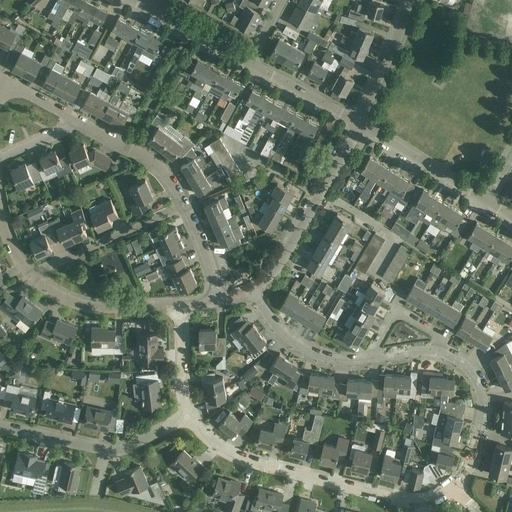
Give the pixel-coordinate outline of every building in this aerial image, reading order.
[(62,17),(71,0),(57,0),(62,2),(56,14),(51,11),(48,17),(53,20),(51,24),(57,27),(62,17)] [(79,12),(85,0),(71,0),(62,17),(68,21),(75,9),(79,12)] [(90,18),(97,6),(86,0),(85,0),(79,12),(77,17),(84,21),(82,24),(86,26),(90,18)] [(259,12),(261,9),(245,0),(242,0),(239,6),(245,9),(242,13),(259,22),(263,14),(259,12)] [(267,7),(270,0),(245,0),(261,9),(263,5),(267,7)] [(332,0),(300,0),(298,3),(315,13),(321,2),(329,7),(332,0)] [(479,0),(476,13),(477,13),(477,12),(488,15),(492,0),(479,0)] [(492,0),(488,15),(499,18),(504,0),(492,0)] [(511,0),(504,0),(499,18),(510,21),(511,15),(511,0)] [(370,9),(367,8),(362,6),(363,5),(355,3),(353,9),(351,8),(348,16),(363,20),(365,13),(368,14),(380,18),(384,5),(372,1),(370,9)] [(321,15),(315,13),(298,3),(289,20),(308,30),(312,23),(316,24),(321,15)] [(101,24),(108,12),(97,6),(90,18),(101,24)] [(254,30),(259,22),(242,13),(240,18),(234,15),(230,22),(249,32),(251,28),(254,30)] [(338,14),(333,22),(337,24),(342,16),(338,14)] [(341,22),(356,26),(358,20),(343,16),(341,22)] [(123,35),(129,23),(118,17),(112,29),(123,35)] [(134,41),(140,29),(129,23),(123,35),(134,41)] [(19,41),(23,34),(26,27),(22,25),(18,32),(11,28),(10,30),(0,24),(0,45),(2,46),(2,45),(14,51),(19,41)] [(296,39),(300,33),(286,26),(283,32),(296,39)] [(360,27),(357,33),(351,31),(349,37),(354,39),(369,46),(374,33),(360,27)] [(94,46),(102,32),(96,29),(88,42),(94,46)] [(139,44),(138,46),(129,62),(130,62),(135,65),(138,59),(141,54),(145,47),(151,35),(140,29),(134,41),(139,44)] [(328,41),(326,39),(310,31),(307,37),(310,39),(317,42),(325,47),(325,46),(328,41)] [(156,53),(162,41),(151,35),(145,47),(156,53)] [(117,47),(119,42),(108,36),(106,41),(106,42),(104,46),(114,51),(116,47),(117,47)] [(56,37),(53,42),(61,46),(63,41),(56,37)] [(369,46),(354,39),(349,37),(346,43),(352,45),(349,52),(363,58),(369,46)] [(65,38),(63,41),(61,46),(69,51),(73,43),(65,38)] [(283,60),(292,45),(279,38),(271,54),(283,60)] [(311,53),(317,42),(310,39),(304,50),(311,53)] [(23,73),(32,57),(22,52),(26,44),(19,41),(14,51),(12,54),(19,57),(13,68),(23,73)] [(345,51),(328,41),(325,46),(329,48),(342,56),(345,51)] [(78,42),(74,48),(81,52),(85,46),(78,42)] [(304,52),(292,45),(283,60),(296,67),(304,52)] [(321,81),(328,68),(334,72),(340,63),(340,61),(334,58),(325,53),(322,58),(325,60),(322,65),(314,61),(308,74),(321,81)] [(38,67),(44,71),(51,58),(45,54),(41,62),(32,57),(23,73),(32,78),(38,67)] [(346,95),(351,85),(354,80),(346,75),(350,68),(351,69),(354,63),(343,57),(340,61),(340,63),(345,66),(341,73),(341,72),(333,87),(346,95)] [(53,89),(62,73),(65,67),(56,62),(56,60),(51,58),(44,71),(49,73),(43,84),(53,89)] [(94,66),(89,63),(81,59),(79,64),(86,68),(83,73),(89,76),(94,66)] [(196,90),(209,66),(198,60),(195,65),(189,61),(183,73),(190,76),(192,72),(198,76),(194,83),(189,80),(187,85),(196,90)] [(207,96),(209,91),(220,72),(209,66),(196,90),(193,96),(199,99),(202,94),(207,96)] [(119,70),(115,76),(121,79),(124,73),(119,70)] [(220,97),(231,78),(220,72),(209,91),(220,97)] [(63,95),(71,78),(62,73),(53,89),(51,91),(55,93),(58,92),(63,95)] [(81,83),(71,78),(63,95),(72,100),(81,83)] [(235,96),(242,84),(231,78),(220,97),(226,101),(230,93),(235,96)] [(120,82),(117,88),(122,90),(125,84),(120,82)] [(93,111),(103,91),(100,89),(97,94),(91,91),(92,89),(86,86),(80,97),(86,100),(83,106),(93,111)] [(251,118),(263,96),(252,90),(246,101),(251,104),(242,119),(248,123),(251,118)] [(102,116),(110,101),(104,98),(107,93),(103,91),(93,111),(102,116)] [(112,121),(123,101),(119,99),(120,98),(114,94),(110,101),(102,116),(112,121)] [(264,120),(268,113),(274,102),(263,96),(251,118),(257,121),(259,117),(264,120)] [(329,103),(339,107),(342,102),(332,97),(329,103)] [(130,123),(138,109),(123,101),(112,121),(122,126),(125,120),(130,123)] [(189,111),(196,114),(200,105),(192,102),(189,111)] [(221,118),(227,121),(236,105),(229,102),(221,118)] [(279,119),(285,108),(274,102),(268,113),(275,117),(271,124),(264,120),(261,126),(266,128),(261,138),(267,141),(267,140),(279,119)] [(289,125),(296,113),(285,108),(279,119),(289,125)] [(206,115),(199,111),(195,118),(202,122),(206,115)] [(288,145),(295,133),(297,129),(300,131),(306,119),(296,113),(289,125),(281,141),(288,145)] [(161,149),(171,135),(165,131),(167,128),(165,126),(168,123),(158,115),(147,131),(152,135),(149,140),(161,149)] [(312,137),(318,126),(306,119),(300,131),(297,137),(302,140),(305,134),(312,137)] [(239,140),(243,133),(228,125),(224,132),(239,140)] [(253,131),(246,127),(243,133),(239,140),(246,144),(253,131)] [(182,156),(192,147),(195,144),(185,136),(182,140),(179,138),(177,140),(171,135),(161,149),(173,158),(176,153),(181,157),(182,156)] [(213,149),(223,143),(220,137),(210,144),(213,149)] [(308,158),(316,143),(310,139),(301,155),(308,158)] [(267,140),(267,141),(260,154),(267,158),(275,144),(267,140)] [(216,154),(226,148),(223,143),(213,149),(214,151),(216,154)] [(88,153),(84,144),(70,150),(77,166),(89,161),(91,165),(94,164),(105,169),(111,159),(95,150),(88,153)] [(187,176),(200,167),(207,163),(201,154),(198,156),(192,147),(182,156),(186,163),(181,166),(187,176)] [(219,159),(229,153),(226,148),(216,154),(218,157),(219,159)] [(285,152),(277,148),(272,158),(279,162),(285,152)] [(59,177),(72,171),(66,157),(59,160),(55,150),(41,156),(48,172),(55,168),(59,177)] [(222,164),(232,158),(229,153),(219,159),(221,162),(222,164)] [(367,184),(380,163),(370,156),(361,170),(367,174),(363,181),(367,184)] [(226,169),(236,163),(232,158),(222,164),(226,169)] [(43,178),(36,161),(27,165),(26,163),(12,169),(19,186),(32,180),(33,183),(43,178)] [(229,174),(239,168),(236,163),(226,169),(229,174)] [(359,196),(366,200),(371,193),(369,192),(376,180),(381,183),(390,169),(380,163),(367,184),(359,196)] [(193,185),(206,177),(200,167),(187,176),(193,185)] [(221,167),(206,177),(193,185),(199,194),(212,186),(210,182),(224,173),(221,167)] [(232,179),(242,173),(239,168),(229,174),(232,179)] [(387,196),(400,175),(390,169),(381,183),(388,187),(383,194),(387,196)] [(410,181),(404,177),(400,175),(387,196),(384,201),(388,204),(392,197),(398,201),(401,196),(401,195),(409,183),(410,181)] [(138,202),(130,206),(134,214),(150,206),(147,199),(153,196),(145,180),(136,184),(131,187),(138,202)] [(278,183),(272,192),(272,193),(275,195),(275,194),(289,202),(294,192),(278,183)] [(415,186),(409,183),(401,195),(407,199),(415,186)] [(417,221),(420,217),(433,195),(423,189),(410,211),(415,215),(413,218),(417,221)] [(283,212),(289,202),(275,194),(275,195),(270,204),(283,212)] [(431,221),(443,202),(433,195),(420,217),(424,220),(426,217),(431,221)] [(219,199),(205,205),(209,215),(223,209),(229,206),(225,196),(219,199)] [(60,204),(57,198),(51,201),(54,207),(60,204)] [(101,204),(103,209),(99,211),(97,206),(95,206),(90,208),(89,210),(98,230),(113,223),(111,219),(118,216),(111,199),(101,204)] [(440,229),(453,208),(443,202),(431,221),(430,223),(440,229)] [(278,221),(283,212),(270,204),(264,213),(278,221)] [(44,212),(41,206),(35,209),(38,215),(44,212)] [(87,235),(85,230),(82,224),(88,221),(81,207),(71,212),(74,220),(69,223),(76,240),(87,235)] [(463,214),(457,210),(453,208),(440,229),(444,231),(445,230),(458,238),(467,222),(461,218),(463,214)] [(228,219),(223,209),(209,215),(213,225),(228,219)] [(272,230),(278,221),(264,213),(259,223),(272,230)] [(338,213),(331,224),(345,232),(351,221),(338,213)] [(410,225),(413,220),(405,214),(401,219),(410,225)] [(76,240),(69,223),(63,225),(59,217),(49,222),(55,236),(60,233),(65,244),(76,240)] [(232,229),(228,219),(213,225),(218,235),(232,229)] [(50,245),(57,241),(55,236),(49,222),(38,227),(42,236),(31,241),(38,257),(52,250),(50,245)] [(477,222),(468,236),(474,240),(470,247),(474,250),(487,228),(483,226),(477,222)] [(339,242),(345,232),(331,224),(325,234),(339,242)] [(165,225),(164,225),(148,232),(151,238),(159,235),(163,245),(181,237),(176,227),(166,231),(164,226),(165,225)] [(403,227),(398,234),(406,239),(411,232),(403,227)] [(488,249),(497,235),(487,228),(474,250),(477,252),(482,245),(488,249)] [(236,239),(232,229),(218,235),(222,245),(225,244),(227,250),(241,244),(239,237),(236,239)] [(371,233),(367,230),(363,238),(367,240),(371,233)] [(385,238),(375,232),(372,237),(382,243),(385,238)] [(333,253),(339,242),(325,234),(319,244),(333,253)] [(494,262),(507,241),(497,235),(488,249),(494,253),(490,260),(494,262)] [(185,248),(181,237),(163,245),(156,248),(163,265),(181,257),(181,256),(179,257),(176,252),(185,248)] [(380,248),(382,243),(372,237),(369,242),(380,248)] [(426,252),(430,245),(420,238),(416,246),(426,252)] [(359,254),(364,245),(355,241),(350,249),(355,251),(359,254)] [(507,241),(494,262),(497,264),(502,257),(508,261),(511,254),(511,244),(510,243),(509,242),(507,241)] [(377,253),(380,248),(369,242),(366,247),(377,253)] [(327,263),(333,253),(319,244),(313,255),(327,263)] [(408,257),(411,251),(401,245),(398,250),(408,257)] [(374,258),(377,253),(366,247),(363,252),(374,258)] [(405,262),(408,257),(398,250),(395,256),(405,262)] [(371,263),(374,258),(363,252),(361,257),(371,263)] [(321,274),(327,263),(313,255),(307,265),(321,274)] [(402,267),(405,262),(395,256),(392,261),(402,267)] [(368,268),(371,263),(361,257),(358,262),(368,268)] [(87,271),(95,290),(124,278),(117,259),(87,271)] [(187,270),(182,259),(167,265),(173,277),(174,276),(180,290),(197,283),(190,268),(187,270)] [(399,272),(402,267),(392,261),(389,266),(399,272)] [(365,273),(368,268),(358,262),(355,267),(365,273)] [(438,274),(441,268),(442,267),(438,265),(434,272),(438,274)] [(142,266),(134,269),(138,276),(145,273),(142,266)] [(396,277),(399,272),(389,266),(385,271),(396,277)] [(159,276),(157,270),(146,275),(149,281),(159,276)] [(393,283),(396,277),(385,271),(382,276),(393,283)] [(342,289),(346,282),(350,276),(345,273),(336,290),(340,292),(342,289)] [(461,277),(457,274),(453,282),(457,284),(461,277)] [(305,285),(310,277),(305,275),(301,282),(305,285)] [(350,276),(346,282),(350,285),(354,278),(350,276)] [(314,280),(310,277),(305,285),(310,288),(314,280)] [(416,303),(424,289),(427,283),(418,278),(406,297),(416,303)] [(346,292),(350,285),(346,282),(342,289),(346,292)] [(371,284),(365,294),(379,302),(385,292),(371,284)] [(330,296),(334,288),(330,286),(326,293),(330,296)] [(474,289),(470,287),(466,294),(470,296),(474,289)] [(425,308),(433,294),(424,289),(416,303),(425,308)] [(290,313),(298,300),(299,297),(290,291),(280,308),(290,313)] [(9,294),(1,305),(12,314),(14,311),(22,317),(20,320),(16,324),(26,331),(31,324),(42,311),(34,305),(33,306),(22,297),(18,301),(9,294)] [(373,313),(379,302),(365,294),(359,305),(373,313)] [(434,314),(443,300),(433,294),(425,308),(434,314)] [(460,295),(455,307),(462,310),(468,299),(460,295)] [(483,296),(478,303),(484,307),(488,299),(483,296)] [(345,301),(340,298),(336,305),(340,308),(345,301)] [(299,319),(307,305),(298,300),(290,313),(299,319)] [(444,319),(452,305),(443,300),(434,314),(444,319)] [(494,310),(499,303),(495,301),(491,308),(494,310)] [(308,324),(316,310),(307,305),(299,319),(308,324)] [(337,314),(340,308),(336,305),(332,312),(337,314)] [(369,325),(376,314),(373,313),(359,305),(358,305),(352,315),(369,325)] [(452,305),(444,319),(453,325),(461,311),(452,305)] [(318,330),(326,316),(316,310),(308,324),(318,330)] [(364,335),(369,325),(352,315),(350,314),(344,324),(350,327),(364,335)] [(466,337),(471,329),(474,324),(476,321),(466,315),(456,331),(466,337)] [(330,325),(334,318),(330,316),(326,323),(330,325)] [(47,320),(41,334),(49,337),(51,334),(71,342),(77,327),(58,319),(56,324),(47,320)] [(230,333),(235,338),(233,340),(240,348),(246,343),(260,333),(253,324),(249,327),(245,321),(230,333)] [(475,343),(483,330),(474,324),(471,329),(466,337),(475,343)] [(485,348),(495,332),(485,326),(483,330),(475,343),(485,348)] [(92,351),(93,352),(101,352),(102,351),(102,346),(115,346),(115,351),(122,351),(122,335),(115,335),(115,330),(103,330),(103,327),(92,327),(92,346),(92,351)] [(357,346),(364,335),(350,327),(344,337),(336,333),(333,338),(350,348),(353,343),(357,346)] [(200,329),(200,344),(200,347),(201,347),(201,351),(202,353),(207,353),(209,351),(209,347),(213,347),(213,355),(226,355),(226,344),(225,337),(216,337),(216,329),(200,329)] [(267,341),(260,333),(246,343),(253,351),(251,353),(255,358),(266,349),(263,344),(267,341)] [(158,348),(157,344),(157,334),(139,334),(140,362),(150,362),(158,362),(158,361),(164,361),(163,348),(158,348)] [(497,357),(491,360),(496,370),(509,364),(511,362),(511,340),(507,344),(510,350),(504,353),(497,357)] [(506,342),(494,351),(497,357),(504,353),(510,350),(507,344),(506,342)] [(76,346),(73,344),(72,344),(68,355),(67,355),(65,361),(71,363),(78,346),(76,345),(76,346)] [(6,349),(1,352),(9,362),(13,358),(6,349)] [(279,374),(289,359),(280,353),(277,357),(272,354),(264,366),(269,370),(271,368),(276,371),(274,373),(273,372),(268,380),(273,384),(279,374)] [(298,365),(289,359),(279,374),(288,380),(285,385),(290,388),(300,373),(295,369),(298,365)] [(511,369),(509,364),(496,370),(501,380),(511,373),(511,369)] [(85,385),(88,374),(73,370),(72,376),(80,378),(79,384),(85,385)] [(121,382),(121,371),(107,371),(106,381),(121,382)] [(207,386),(208,391),(225,388),(223,377),(216,378),(215,372),(201,375),(203,386),(207,386)] [(416,397),(417,373),(411,372),(411,376),(398,375),(397,397),(409,398),(409,397),(416,397)] [(424,372),(423,380),(422,396),(429,397),(429,392),(441,393),(443,376),(443,373),(424,372)] [(320,390),(323,375),(311,373),(310,376),(303,375),(302,379),(299,392),(308,394),(309,388),(320,390)] [(511,373),(501,380),(505,389),(511,386),(511,373)] [(137,383),(141,382),(144,408),(145,408),(144,406),(160,404),(161,406),(158,380),(150,381),(149,374),(136,376),(137,383)] [(385,374),(385,375),(379,375),(379,379),(378,394),(384,395),(384,396),(397,397),(398,375),(385,374)] [(335,377),(323,375),(320,390),(331,393),(330,397),(339,398),(341,382),(334,381),(335,377)] [(464,401),(462,399),(459,399),(456,401),(456,403),(451,401),(448,401),(448,393),(453,393),(455,377),(443,376),(441,393),(440,408),(463,413),(464,413),(465,405),(464,405),(465,403),(464,401)] [(299,392),(302,379),(300,378),(293,388),(299,392)] [(359,395),(360,379),(348,378),(348,384),(341,382),(339,398),(347,400),(348,394),(359,395)] [(377,397),(378,394),(379,379),(372,379),(372,380),(360,379),(359,395),(377,397)] [(8,384),(4,401),(13,402),(11,409),(33,414),(38,391),(8,384)] [(227,399),(225,388),(208,391),(208,395),(205,397),(207,408),(220,406),(219,400),(227,399)] [(76,404),(49,398),(50,394),(49,391),(45,390),(41,408),(47,409),(46,415),(64,419),(64,421),(72,423),(76,404)] [(501,411),(500,417),(511,417),(511,402),(504,402),(503,411),(501,411)] [(88,406),(88,407),(84,423),(94,425),(93,427),(108,431),(112,411),(88,406)] [(462,418),(463,413),(440,408),(439,414),(441,414),(438,425),(460,430),(463,419),(462,418)] [(240,420),(230,411),(220,423),(233,434),(236,430),(241,434),(253,420),(245,414),(240,420)] [(315,414),(315,416),(313,423),(311,430),(305,428),(302,439),(294,437),(290,453),(305,457),(309,441),(317,444),(322,426),(325,415),(322,415),(316,414),(315,414)] [(511,417),(500,417),(500,422),(502,423),(501,432),(511,432),(511,417)] [(124,419),(117,418),(116,431),(123,432),(124,419)] [(287,426),(286,426),(276,423),(273,431),(262,428),(257,444),(272,448),(274,442),(282,444),(287,426)] [(460,430),(438,425),(437,424),(432,444),(441,446),(451,449),(453,441),(457,442),(460,430)] [(380,449),(385,430),(377,428),(373,447),(380,449)] [(337,446),(324,443),(320,460),(335,464),(337,457),(344,459),(349,440),(339,437),(337,446)] [(372,453),(364,451),(366,446),(353,443),(349,457),(353,458),(351,467),(368,471),(372,453)] [(408,462),(412,447),(404,444),(400,460),(408,462)] [(511,447),(496,444),(493,459),(510,463),(511,453),(511,447)] [(451,467),(454,456),(451,455),(453,449),(451,449),(441,446),(440,452),(439,452),(436,462),(430,461),(427,463),(436,478),(445,472),(447,466),(451,467)] [(391,460),(392,456),(394,456),(396,451),(395,450),(388,449),(387,449),(386,454),(380,475),(397,479),(401,463),(391,460)] [(172,463),(190,480),(203,466),(196,459),(195,461),(183,451),(177,457),(176,457),(175,458),(176,459),(172,463)] [(34,490),(44,492),(47,475),(42,474),(45,461),(36,459),(37,455),(24,452),(24,454),(19,453),(14,473),(24,475),(24,474),(37,477),(34,490)] [(506,477),(510,463),(493,459),(489,473),(506,477)] [(77,479),(80,465),(65,462),(64,467),(56,465),(53,482),(60,483),(60,484),(68,486),(67,488),(68,490),(72,491),(74,489),(74,487),(76,488),(78,479),(77,479)] [(428,483),(436,478),(427,463),(424,465),(423,470),(412,467),(412,470),(407,469),(404,481),(409,482),(408,483),(420,486),(421,481),(428,483)] [(133,491),(140,488),(141,490),(143,491),(148,489),(148,487),(147,485),(148,485),(140,466),(125,472),(127,477),(117,481),(122,495),(132,491),(133,491)] [(219,477),(213,494),(228,500),(224,511),(228,511),(237,511),(244,495),(237,493),(240,483),(231,480),(231,481),(219,477)] [(259,490),(257,499),(256,502),(254,501),(251,511),(252,511),(264,511),(265,508),(278,511),(286,511),(289,505),(281,503),(283,494),(275,492),(274,494),(259,490)] [(301,499),(298,511),(317,511),(314,511),(317,503),(301,499)]
